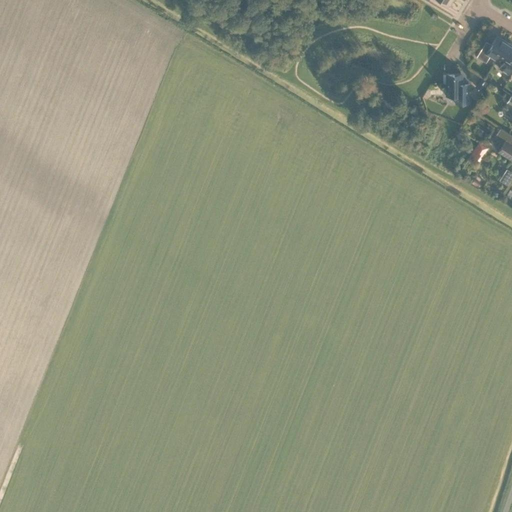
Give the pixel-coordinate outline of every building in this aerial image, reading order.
[(496,59),(507,41),(496,35),(491,43),(486,40),(476,56),(485,61),(490,54),(496,59)] [(511,44),(507,41),(496,59),(502,62),(499,67),(508,73),(511,66),(511,44)] [(446,72),(446,75),(445,95),(455,95),(455,102),(468,102),(468,82),(462,82),(462,75),(454,75),(454,72),(446,72)] [(487,81),(481,77),(475,86),(480,90),(487,81)] [(511,141),(511,135),(499,127),(491,140),(492,145),(511,158),(511,143),(511,141)] [(474,150),(472,154),(478,158),(480,154),(482,155),(486,147),(482,144),(477,152),(474,150)]
